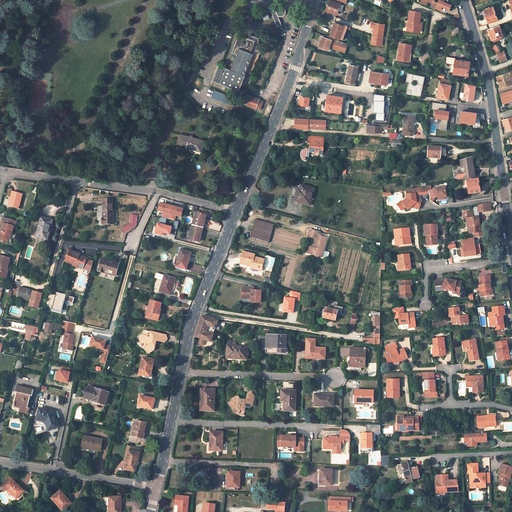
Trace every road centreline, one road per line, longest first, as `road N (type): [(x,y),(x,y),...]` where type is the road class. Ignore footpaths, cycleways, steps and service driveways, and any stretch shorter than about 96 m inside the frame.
road 1 (tertiary): [(234,212),(317,0)]
road 2 (unknown): [(60,281),(68,247),(133,252),(109,332),(73,327)]
road 3 (secondary): [(505,189),(487,73),(464,0)]
road 4 (unknown): [(155,297),(343,338)]
road 5 (tertiary): [(179,373),(188,327),(234,212)]
road 6 (residential): [(0,463),(156,488)]
road 7 (residential): [(179,373),(334,377)]
road 8 (residential): [(170,422),(322,426)]
road 9 (unclassified): [(6,172),(156,192)]
road 10 (residential): [(511,259),(425,269),(424,304)]
